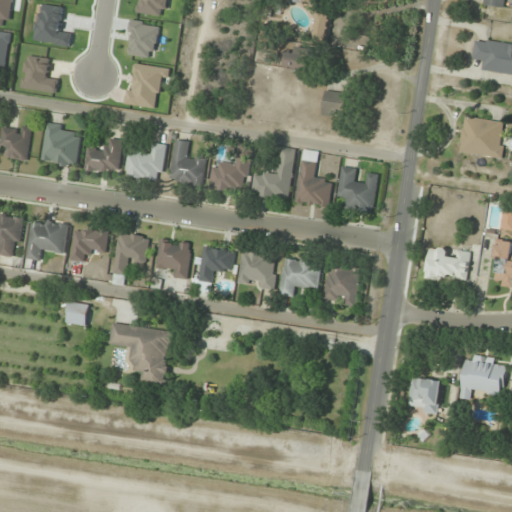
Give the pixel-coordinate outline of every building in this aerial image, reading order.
[(484,0),(484,5),(507,8),(508,0),(484,0)] [(330,39),(333,15),(318,13),(315,37),(330,39)] [(0,76),(6,77),(12,32),(0,30),(0,76)] [(511,42),(477,38),(474,59),(484,60),(483,71),(511,74),(511,42)] [(287,51),(287,70),(310,70),(310,48),(296,48),(296,51),(287,51)] [(325,117),(347,117),(347,92),(325,92),(325,117)] [(460,153),(504,159),(508,122),(473,118),(473,124),(464,123),(460,153)] [(74,127),(49,123),(43,161),(78,166),(82,138),(72,137),(74,127)] [(1,155),(29,159),(33,127),(24,126),(23,129),(5,127),(1,155)] [(124,140),(109,139),(109,149),(89,147),(88,170),(122,172),(124,140)] [(177,141),(171,183),(203,188),(208,156),(189,153),(191,142),(177,141)] [(127,177),(164,180),(167,145),(152,143),(151,154),(130,152),(127,177)] [(298,149),(280,147),(277,175),(256,173),(253,196),(292,200),(298,149)] [(331,207),(335,181),(317,178),(320,151),(304,149),(297,203),(331,207)] [(214,167),(211,189),(246,193),(250,163),(223,159),(222,168),(214,167)] [(379,173),(369,172),(368,181),(358,180),(359,169),(343,167),(339,198),(347,199),(346,210),(375,214),(379,173)] [(511,210),(505,210),(501,228),(511,230),(511,210)] [(0,254),(21,256),(24,216),(0,214),(0,254)] [(70,223),(34,219),(29,258),(41,260),(42,251),(66,254),(70,223)] [(86,252),(108,254),(110,231),(76,227),(73,260),(85,261),(86,252)] [(151,236),(120,233),(114,283),(124,284),(126,263),(147,266),(151,236)] [(189,279),(193,243),(162,239),(158,267),(176,269),(175,277),(189,279)] [(511,240),(499,240),(495,282),(511,283),(511,240)] [(213,283),(214,271),(233,274),(236,249),(205,246),(201,281),(213,283)] [(472,251),(430,247),(427,278),(469,282),(472,251)] [(239,285),(277,289),(281,256),(243,252),(239,285)] [(324,263),(286,258),(281,295),(297,297),(298,287),(320,290),(324,263)] [(363,269),(331,264),(325,301),(358,306),(363,269)] [(68,324),(88,326),(91,304),(70,301),(68,324)] [(169,387),(176,331),(114,323),(111,344),(134,347),(131,371),(144,373),(143,384),(169,387)] [(498,358),(475,355),(474,361),(466,360),(462,398),(472,400),(473,391),(506,394),(509,368),(497,367),(498,358)] [(438,413),(444,382),(415,377),(410,408),(438,413)]
